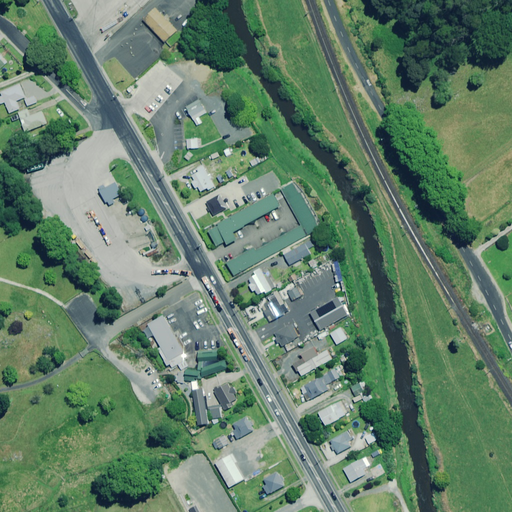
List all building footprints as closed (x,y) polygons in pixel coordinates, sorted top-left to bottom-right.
[(140,21),(165,45),(177,32),(152,8),(140,21)] [(25,97),(20,85),(1,93),(3,96),(0,97),(0,101),(1,104),(5,102),(10,113),(19,109),(16,101),(25,97)] [(37,103),(35,96),(25,99),(28,106),(37,103)] [(201,102),(188,110),(192,118),(206,111),(201,102)] [(31,116),(28,109),(18,113),(25,132),(47,124),(43,112),(31,116)] [(23,134),(20,126),(7,132),(10,139),(23,134)] [(203,166),(197,169),(199,172),(192,176),(195,181),(192,182),(196,189),(198,187),(201,192),(208,188),(209,190),(215,187),(210,179),(216,175),(220,183),(225,181),(220,172),(226,169),(229,173),(234,170),(229,161),(217,167),(216,164),(211,166),(213,171),(207,174),(203,166)] [(245,174),(235,180),(239,188),(250,182),(245,174)] [(223,265),(229,277),(315,228),(288,181),(276,188),(296,224),(223,265)] [(104,185),(99,188),(106,202),(108,201),(110,205),(116,202),(115,199),(123,194),(117,182),(105,189),(104,185)] [(269,195),(206,231),(215,247),(233,237),(229,230),(275,204),(269,195)] [(227,208),(220,195),(207,202),(209,206),(207,207),(209,212),(211,211),(214,215),(227,208)] [(311,254),(305,244),(287,253),(286,250),(283,252),(290,266),(311,254)] [(343,281),(338,262),(334,263),(339,282),(343,281)] [(256,277),(249,280),(251,284),(249,286),(252,292),(255,291),(257,296),(266,291),(267,292),(275,288),(269,276),(265,278),(261,270),(254,273),(256,277)] [(303,285),(287,292),(291,301),(307,294),(303,285)] [(285,313),(275,296),(270,299),(271,301),(262,307),(270,321),(285,313)] [(333,297),(303,314),(313,331),(343,315),(333,297)] [(181,352),(161,314),(146,322),(166,360),(181,352)] [(299,337),(292,325),(274,335),(280,347),(299,337)] [(348,339),(341,328),(331,334),(337,345),(348,339)] [(329,335),(327,331),(318,336),(320,340),(329,335)] [(319,355),(315,347),(302,355),(304,359),(293,364),(300,377),(328,361),(325,357),(330,355),(327,350),(319,355)] [(203,370),(203,377),(216,377),(216,373),(227,373),(226,361),(220,361),(219,350),(198,351),(198,353),(199,370),(203,370)] [(340,377),(335,369),(301,388),(308,401),(333,388),(331,383),(340,377)] [(200,372),(186,370),(185,381),(199,382),(200,372)] [(231,388),(229,383),(214,390),(224,410),(233,406),(231,403),(237,400),(235,395),(237,394),(234,387),(231,388)] [(364,392),(360,383),(351,388),(356,396),(364,392)] [(209,424),(203,389),(193,391),(199,425),(209,424)] [(373,400),(369,392),(361,395),(365,404),(373,400)] [(339,409),(336,404),(319,413),(326,426),(346,415),(341,407),(339,409)] [(222,417),(219,406),(210,408),(212,419),(222,417)] [(253,429),(247,417),(233,425),(236,430),(231,433),(233,436),(235,435),(237,438),(253,429)] [(366,431),(363,425),(357,427),(360,434),(366,431)] [(352,440),(348,432),(331,440),(333,445),(331,446),(333,451),(336,449),(338,454),(352,447),(349,441),(352,440)] [(229,444),(224,436),(212,443),(217,451),(229,444)] [(245,479),(231,455),(216,463),(230,488),(245,479)] [(371,465),(366,457),(344,469),(351,483),(367,474),(364,469),(371,465)] [(385,474),(380,465),(370,470),(374,479),(385,474)] [(283,475),(280,476),(278,473),(264,480),(267,485),(264,487),(268,495),(285,486),(283,482),(286,480),(283,475)]
